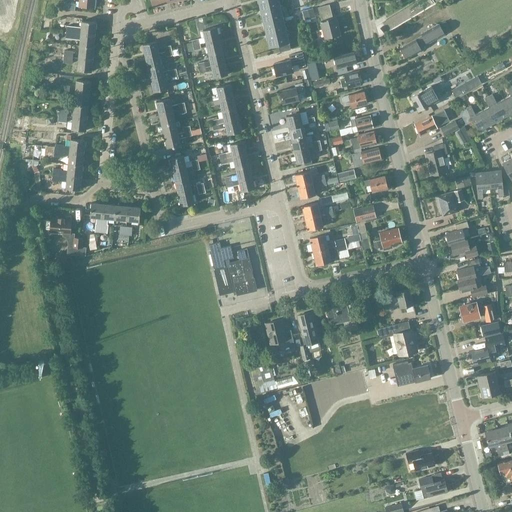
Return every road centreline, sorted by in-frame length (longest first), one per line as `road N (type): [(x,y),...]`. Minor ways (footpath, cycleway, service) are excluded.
road 1 (tertiary): [(423,262),(360,0)]
road 2 (residential): [(278,203),(232,1)]
road 3 (tertiary): [(459,421),(423,262)]
road 4 (residential): [(278,203),(164,226),(154,184)]
road 5 (residential): [(154,184),(117,30)]
road 6 (residential): [(102,181),(117,30)]
road 7 (residential): [(301,291),(423,262)]
